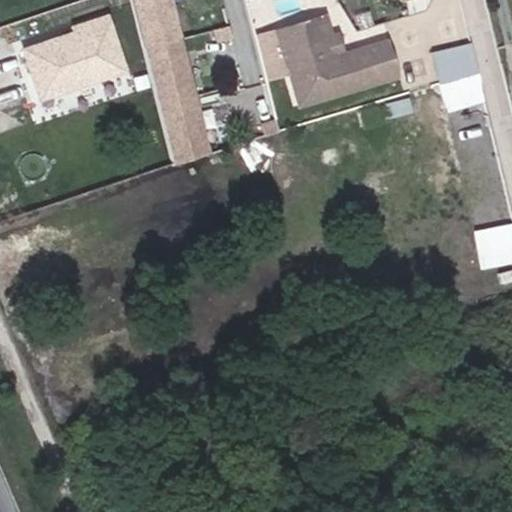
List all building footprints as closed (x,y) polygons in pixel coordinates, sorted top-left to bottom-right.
[(128,0),(172,165),(204,156),(162,0),(128,0)] [(103,15),(14,46),(33,99),(122,68),(103,15)] [(321,16),(274,29),(294,104),(392,76),(383,43),(332,57),(321,16)] [(469,45),(428,57),(437,84),(476,73),(469,45)] [(123,103),(118,86),(107,89),(112,106),(123,103)] [(269,122),(255,126),(258,136),(272,132),(269,122)] [(511,219),(473,228),(482,268),(511,260),(511,219)]
